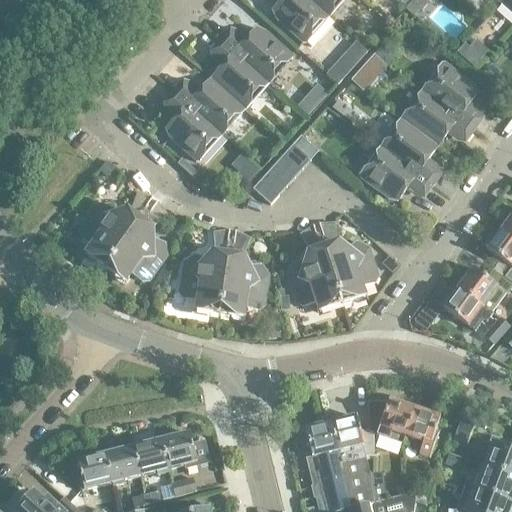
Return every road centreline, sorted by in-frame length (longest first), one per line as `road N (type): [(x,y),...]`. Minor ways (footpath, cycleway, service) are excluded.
road 1 (residential): [(425,267),(339,196),(288,219),(198,209),(105,129),(125,90),(202,7)]
road 2 (residential): [(0,467),(116,330)]
road 3 (tertiary): [(113,0),(0,120)]
road 4 (residential): [(425,267),(511,136)]
road 5 (residential): [(271,511),(236,370)]
road 6 (residential): [(511,393),(430,358),(375,356)]
road 7 (residential): [(375,356),(289,372),(236,370)]
road 8 (residential): [(116,330),(69,310),(9,259)]
road 9 (residential): [(236,370),(116,330)]
